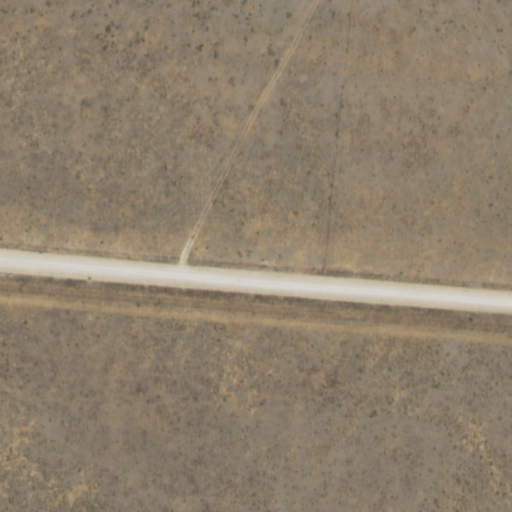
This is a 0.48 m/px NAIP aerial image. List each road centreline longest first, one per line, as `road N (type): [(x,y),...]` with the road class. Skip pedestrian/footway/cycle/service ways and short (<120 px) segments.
road 1 (residential): [(0,265),(511,307)]
road 2 (residential): [(145,277),(225,180),(288,65),(308,0)]
